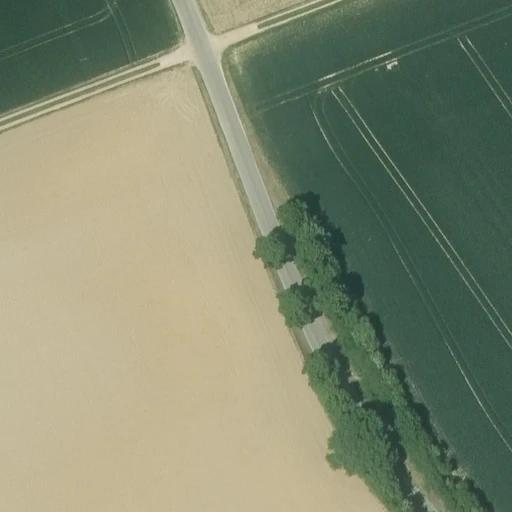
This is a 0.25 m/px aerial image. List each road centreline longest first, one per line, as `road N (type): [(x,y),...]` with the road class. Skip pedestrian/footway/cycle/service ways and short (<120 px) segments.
road 1 (unclassified): [(183,0),(315,330),(393,471),(426,511)]
road 2 (track): [(325,0),(0,126)]
